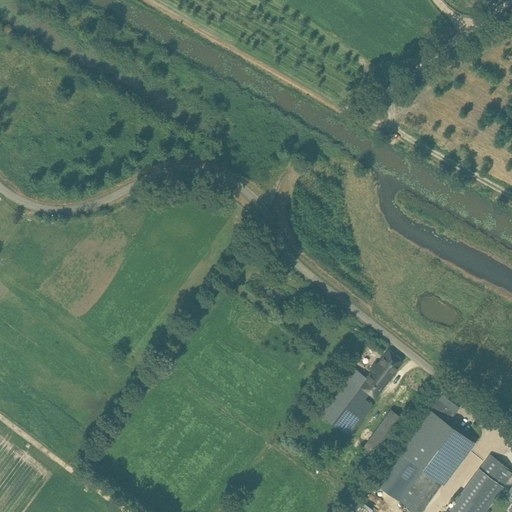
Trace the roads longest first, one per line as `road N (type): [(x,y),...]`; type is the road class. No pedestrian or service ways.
road 1 (unclassified): [(511,433),(303,269),(257,199)]
road 2 (unclassified): [(257,199),(216,170),(183,166),(57,211),(39,211),(0,187)]
road 3 (track): [(385,95),(391,124),(511,196)]
road 4 (unclassified): [(511,0),(385,95)]
